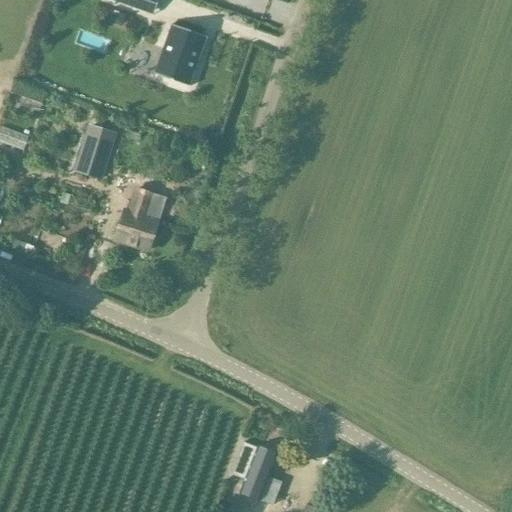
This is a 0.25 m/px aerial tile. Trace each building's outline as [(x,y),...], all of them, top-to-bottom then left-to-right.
[(206,34),(172,22),(155,71),(189,83),(206,34)] [(40,102),(44,91),(13,80),(9,91),(40,102)] [(89,127),(75,171),(100,179),(114,135),(89,127)] [(159,222),(147,218),(153,196),(139,192),(130,214),(124,212),(115,240),(149,251),(159,222)] [(240,493),(273,505),(289,511),(293,500),(277,494),(281,483),(267,478),(276,455),(244,443),(232,475),(245,480),(240,493)]
